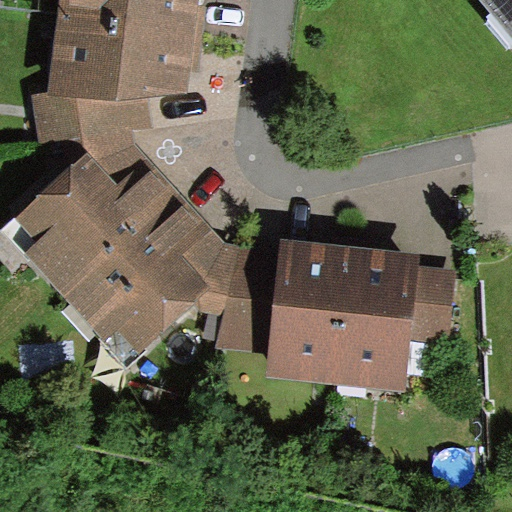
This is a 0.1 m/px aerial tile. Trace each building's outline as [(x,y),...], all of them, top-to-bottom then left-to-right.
[(151,106),(190,100),(200,0),(61,0),(50,96),(49,102),(117,112),(151,106)] [(511,0),(473,0),(511,46),(511,0)] [(49,102),(50,96),(32,97),(40,153),(55,151),(56,166),(67,177),(90,156),(96,166),(138,148),(134,135),(154,131),(151,106),(117,112),(49,102)] [(67,177),(3,234),(65,302),(179,196),(138,148),(96,166),(90,156),(67,177)] [(179,196),(65,302),(128,374),(195,311),(211,296),(205,288),(227,245),(179,196)] [(269,357),(267,383),(407,397),(412,343),(420,268),(421,257),(281,243),(280,254),(269,357)] [(241,249),(227,245),(205,288),(211,296),(195,311),(225,319),(218,351),(269,357),(280,254),(241,249)] [(458,272),(420,268),(412,343),(450,347),(458,272)]
